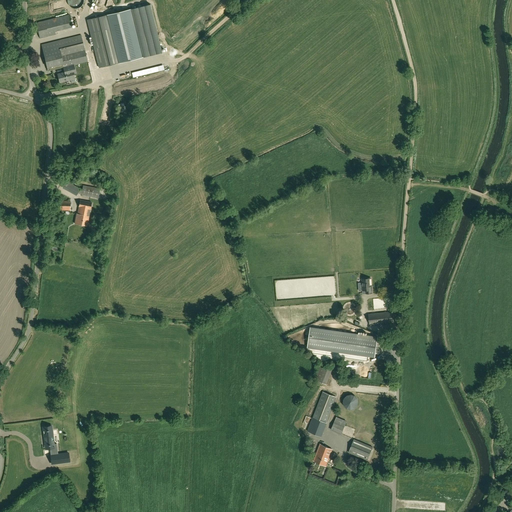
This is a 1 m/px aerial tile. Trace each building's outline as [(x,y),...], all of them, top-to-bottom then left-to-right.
[(110,14),(87,19),(99,68),(122,62),(144,57),(144,56),(162,52),(150,4),(132,9),(110,14)] [(69,15),(36,23),(40,38),(56,34),(55,31),(72,27),(69,15)] [(76,73),(75,70),(74,65),(87,61),(81,35),(42,45),(48,71),(63,67),(65,72),(58,74),(60,83),(75,79),(74,74),(76,73)] [(81,195),(98,198),(100,189),(83,185),(82,189),(81,194),(81,195)] [(80,200),(78,214),(77,213),(75,223),(87,226),(92,202),(80,200)] [(70,211),(71,201),(60,201),(60,211),(70,211)] [(362,290),(366,290),(366,294),(372,293),(371,285),(370,285),(369,278),(362,279),(362,290)] [(394,322),(393,312),(368,314),(369,324),(394,322)] [(310,327),(308,348),(374,357),(377,337),(310,327)] [(322,437),(336,397),(322,391),(307,431),(322,437)] [(354,409),(356,408),(357,406),(358,404),(357,401),(356,399),(355,397),(353,396),(350,396),(348,397),(346,398),(345,399),(344,402),(344,404),(344,406),(346,408),(347,409),(350,410),(352,410),(354,409)] [(336,417),(331,430),(341,435),(347,421),(336,417)] [(57,443),(54,444),(53,437),(52,437),(51,430),(49,430),(48,430),(47,430),(44,430),(45,436),(44,436),(45,445),(49,445),(50,445),(51,455),(54,455),(55,463),(69,462),(68,453),(57,454),(56,447),(57,447),(57,443)] [(367,459),(373,446),(354,439),(349,452),(367,459)] [(314,461),(326,466),(332,449),(320,444),(314,461)]
